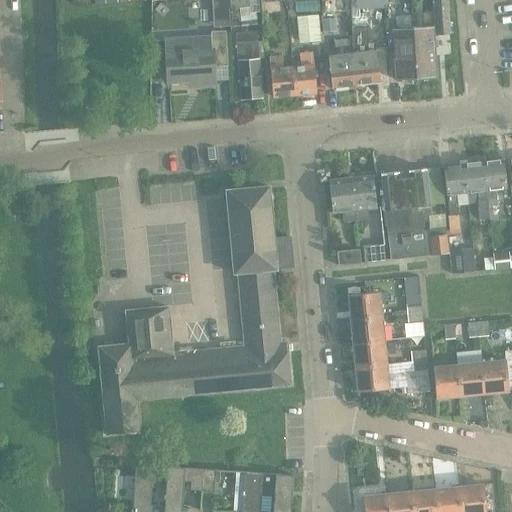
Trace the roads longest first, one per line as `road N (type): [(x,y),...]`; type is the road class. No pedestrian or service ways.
road 1 (residential): [(328,415),(296,129)]
road 2 (residential): [(73,150),(296,129)]
road 3 (residential): [(296,129),(495,113)]
road 4 (residential): [(328,415),(511,453)]
